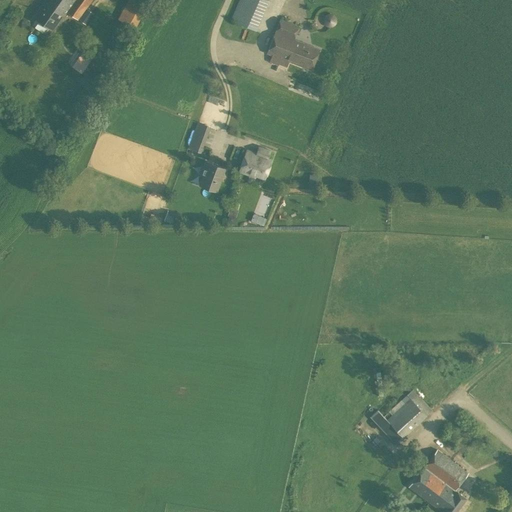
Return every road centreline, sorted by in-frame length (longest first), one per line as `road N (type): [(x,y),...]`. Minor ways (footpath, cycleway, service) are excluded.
road 1 (unknown): [(214,154),(229,98),(213,34),(228,0)]
road 2 (track): [(511,350),(456,398),(511,446)]
